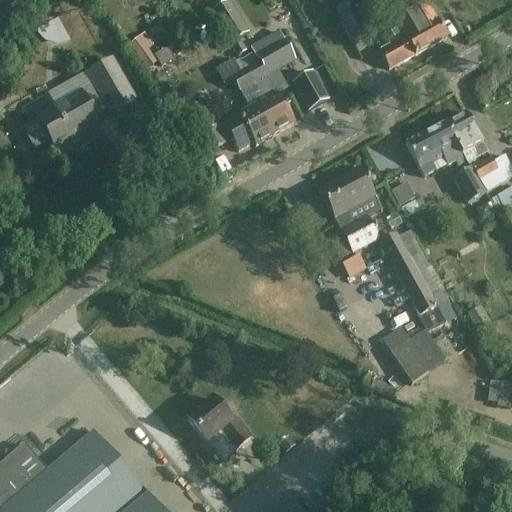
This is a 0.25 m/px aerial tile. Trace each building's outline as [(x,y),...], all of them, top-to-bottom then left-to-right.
[(376,50),(388,72),(414,58),(414,59),(446,41),(436,24),(426,7),(395,24),(398,30),(390,35),(395,44),(380,53),(378,49),(376,50)] [(354,11),(338,20),(353,46),(368,37),(354,11)] [(232,12),(215,22),(230,46),(247,35),(232,12)] [(263,122),(272,139),(294,127),(277,97),(287,92),(277,74),(295,64),(283,43),(256,58),(254,55),(240,63),(253,87),(254,87),(259,96),(257,97),(260,101),(264,99),(266,103),(264,104),(272,117),(263,122)] [(253,87),(240,63),(240,62),(225,70),(239,94),(249,111),(215,130),(202,106),(186,115),(209,155),(223,147),(223,146),(231,142),(238,154),(253,146),(254,149),(273,139),(272,139),(263,122),(272,117),(264,104),(266,103),(264,99),(260,101),(257,97),(259,96),(254,87),(253,87)] [(87,76),(94,88),(36,121),(55,154),(99,129),(93,119),(107,111),(111,118),(135,104),(111,63),(87,76)] [(312,75),(291,87),(307,115),(328,103),(312,75)] [(465,116),(445,127),(465,164),(466,166),(486,156),(465,116)] [(465,164),(445,127),(405,147),(419,174),(442,161),(446,169),(454,164),(456,168),(465,164)] [(489,161),(470,171),(484,196),(511,181),(511,175),(504,161),(492,167),(489,161)] [(361,171),(318,194),(317,194),(317,196),(319,195),(340,235),(341,234),(343,239),(331,246),(348,279),(362,271),(357,260),(356,260),(353,256),(378,243),(373,233),(376,232),(374,228),(371,230),(366,220),(380,213),(381,215),(382,214),(379,208),(360,173),(362,172),(361,171)] [(484,196),(470,171),(452,181),(462,201),(463,200),(467,207),(485,198),(484,196)] [(511,192),(496,200),(503,215),(511,210),(511,192)] [(445,293),(414,239),(401,246),(396,237),(380,247),(394,272),(431,337),(449,327),(439,310),(440,310),(439,308),(437,309),(432,300),(445,293)] [(447,363),(426,334),(392,358),(413,386),(447,363)] [(186,423),(199,438),(222,464),(250,441),(233,421),(230,424),(211,401),(186,423)] [(23,447),(0,466),(0,511),(157,511),(93,436),(46,474),(23,447)]
